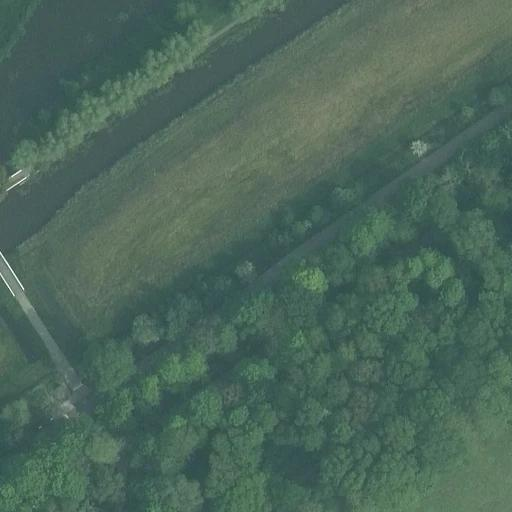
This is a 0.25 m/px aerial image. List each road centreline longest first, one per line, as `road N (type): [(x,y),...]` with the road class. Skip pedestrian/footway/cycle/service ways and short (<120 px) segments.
road 1 (unclassified): [(0,469),(511,116)]
road 2 (unknown): [(296,511),(511,351)]
